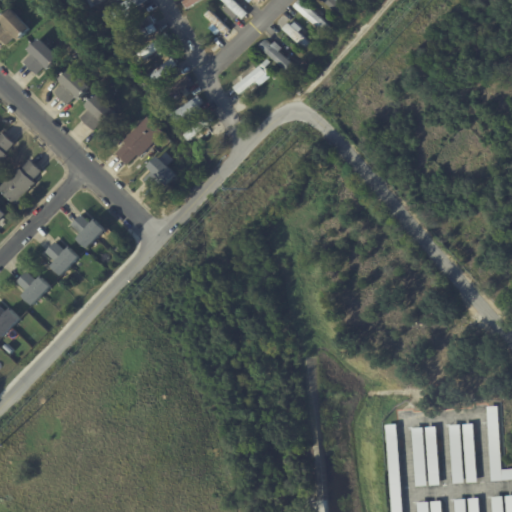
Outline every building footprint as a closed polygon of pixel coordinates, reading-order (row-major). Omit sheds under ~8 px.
[(147,0),(132,8),(135,13),(131,16),(128,11),(107,23),(103,15),(128,0),(147,0)] [(186,0),(201,0),(187,10),(182,3),(186,0)] [(233,0),(246,11),(248,13),(242,19),(237,15),(234,19),(224,9),(228,5),(222,0),(233,0)] [(300,0),(307,5),(334,30),(328,37),(294,7),(300,0)] [(338,0),(337,1),(348,12),(342,19),(321,0),(338,0)] [(14,12),(30,29),(18,41),(15,37),(7,45),(0,37),(0,27),(2,25),(0,23),(0,19),(3,17),(2,16),(4,14),(6,14),(11,9),(14,12)] [(154,24),(128,39),(124,32),(150,17),(154,24)] [(302,36),(310,43),(305,49),(283,30),(289,23),(292,26),(296,22),(303,29),(299,33),(302,36)] [(169,41),(163,44),(167,50),(165,52),(166,53),(163,55),(162,53),(154,59),(150,53),(139,60),(134,52),(164,33),(169,41)] [(59,58),(47,71),(43,68),(36,75),(23,63),(31,55),(27,52),(39,39),(59,58)] [(116,39),(121,44),(117,47),(113,42),(116,39)] [(269,43),(295,67),(289,74),(259,48),(266,41),(269,43)] [(177,66),(172,69),(174,72),(164,79),(162,75),(150,84),(145,78),(172,59),(177,66)] [(267,60),(271,63),(265,68),(262,64),(267,60)] [(267,74),(260,80),(264,86),(258,91),(253,86),(239,98),(232,89),(260,65),(267,74)] [(90,89),(78,100),(75,97),(67,105),(54,93),(61,86),(58,82),(70,69),(90,89)] [(186,86),(160,104),(156,98),(182,79),(187,85),(186,86)] [(109,108),(116,114),(112,119),(113,119),(110,122),(109,121),(105,126),(101,122),(93,131),(81,119),(88,111),(84,108),(89,103),(88,102),(90,100),(91,101),(96,96),(109,108)] [(203,104),(197,108),(200,112),(196,115),(193,111),(175,124),(170,117),(198,97),(203,104)] [(210,128),(212,131),(202,138),(199,134),(188,143),(183,136),(209,116),(214,123),(209,127),(210,128)] [(156,140),(138,158),(136,156),(128,165),(116,153),(124,145),(122,142),(147,118),(163,134),(156,140)] [(4,134),(15,145),(6,154),(9,156),(0,165),(0,136),(3,133),(4,134)] [(176,176),(168,184),(161,177),(151,187),(144,180),(152,172),(148,167),(158,157),(176,176)] [(32,161),(43,172),(34,181),(36,184),(15,206),(0,191),(0,187),(20,167),(22,170),(31,160),(32,161)] [(94,222),(96,221),(106,230),(88,250),(78,240),(80,237),(82,234),(73,225),(83,214),(92,223),(93,223),(94,222)] [(68,250),(70,248),(80,258),(62,277),(52,267),(54,265),(54,264),(56,261),(47,252),(57,241),(67,250),(68,251),(68,250)] [(511,270),(509,274),(502,266),(511,255),(511,270)] [(40,279),(42,278),(52,287),(34,307),(24,297),(26,294),(25,294),(28,291),(19,282),(29,271),(38,280),(39,280),(40,279)] [(72,277),(76,282),(71,286),(67,282),(72,277)] [(10,311),(11,310),(21,319),(3,338),(0,335),(0,304),(8,312),(8,311),(9,312),(10,311)] [(503,469),(511,468),(511,479),(503,480),(503,481),(492,482),(487,406),(498,406),(503,469)] [(478,483),(467,483),(463,424),(474,423),(478,483)] [(403,511),(392,511),(386,424),(397,424),(403,511)] [(465,483),(454,484),(450,425),(461,425),(465,483)] [(440,485),(430,485),(426,427),(436,426),(440,485)] [(427,486),(416,487),(412,428),(423,427),(427,486)] [(504,511),(493,511),(492,497),(503,496),(504,511)] [(480,511),(468,511),(468,499),(479,498),(480,511)] [(466,511),(455,511),(455,500),(466,499),(466,511)] [(442,511),(431,511),(431,502),(442,501),(442,511)] [(429,511),(418,511),(418,502),(429,502),(429,511)]
